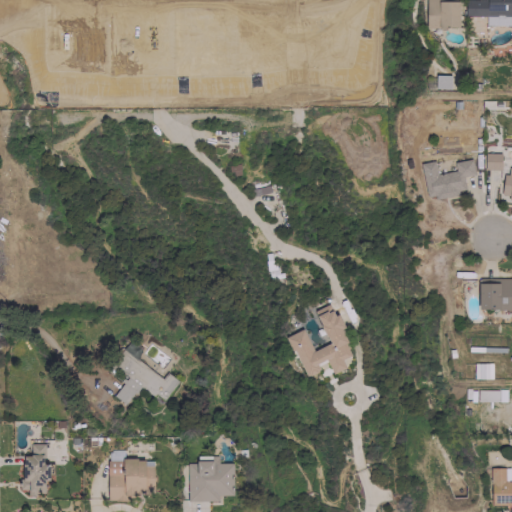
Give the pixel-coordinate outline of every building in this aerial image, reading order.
[(457,27),(457,0),(424,0),(425,27),(457,27)] [(511,0),(463,0),(464,16),(483,16),(484,25),(511,24),(511,0)] [(193,20),(207,20),(207,1),(193,2),(193,20)] [(143,50),(109,47),(108,60),(122,61),(121,66),(142,68),(143,50)] [(449,89),(449,75),(434,75),(433,88),(449,89)] [(482,169),(499,169),(499,153),(483,153),(482,169)] [(425,198),(464,192),(462,176),(473,175),(470,159),(453,161),(454,170),(435,173),(433,161),(419,163),(425,198)] [(500,197),(511,198),(511,167),(504,166),(500,197)] [(509,278),(477,277),(477,309),(509,309),(509,278)] [(286,335),(303,377),(318,371),(315,363),(325,359),(330,373),(344,367),(341,359),(351,355),(334,314),(332,314),(328,304),(313,309),(327,343),(311,350),(302,328),(286,335)] [(162,377),(119,347),(108,362),(126,375),(112,396),(125,405),(139,385),(162,401),(176,380),(165,372),(162,377)] [(490,378),(490,363),(473,363),(473,378),(490,378)] [(43,443),(29,443),(29,454),(20,454),(20,489),(26,489),(26,493),(43,494),(43,480),(48,480),(48,462),(43,462),(43,443)] [(105,460),(106,500),(124,500),(124,493),(152,492),(151,458),(105,460)] [(231,462),(216,463),(216,460),(185,461),(186,501),(217,500),(217,495),(231,495),(231,462)] [(511,502),(511,480),(508,480),(508,467),(489,468),(489,503),(511,502)]
